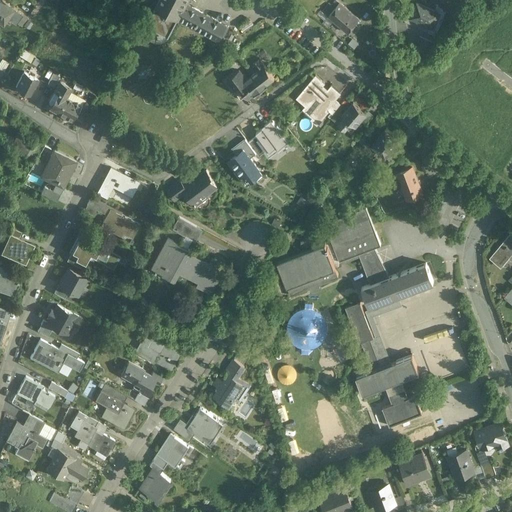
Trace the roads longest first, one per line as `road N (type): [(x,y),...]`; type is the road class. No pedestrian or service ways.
road 1 (residential): [(255,238),(201,347),(106,480),(94,511)]
road 2 (residential): [(0,383),(19,323),(103,147)]
road 3 (residential): [(501,199),(471,262),(511,384)]
road 4 (residential): [(501,199),(416,131),(406,112)]
